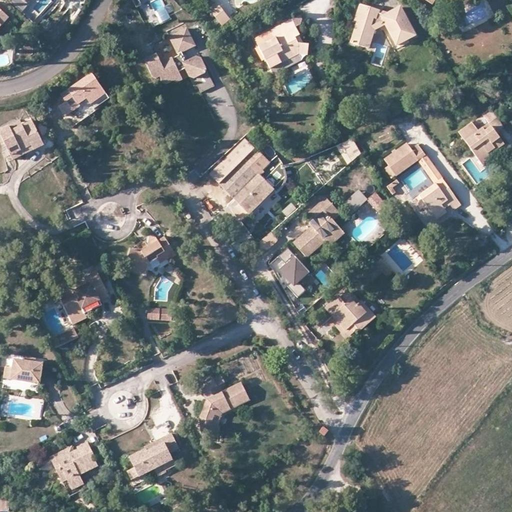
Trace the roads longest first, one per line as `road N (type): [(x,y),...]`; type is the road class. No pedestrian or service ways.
road 1 (tertiary): [(345,432),(392,353),(511,252)]
road 2 (residential): [(266,315),(189,193),(161,181),(130,188)]
road 3 (tertiary): [(0,90),(37,80),(80,42),(103,0)]
road 4 (residential): [(345,432),(325,417),(266,315)]
road 5 (residential): [(266,315),(143,378)]
road 6 (residential): [(143,378),(102,402),(107,419),(127,424),(137,420),(143,399)]
